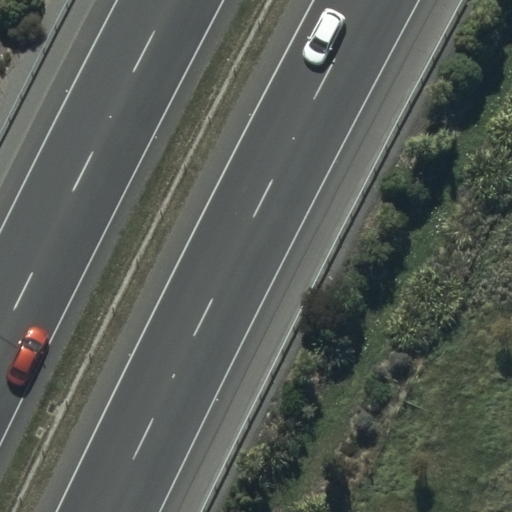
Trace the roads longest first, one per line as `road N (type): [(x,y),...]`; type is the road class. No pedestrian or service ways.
road 1 (motorway): [(367,0),(109,511)]
road 2 (motorway): [(0,339),(170,0)]
